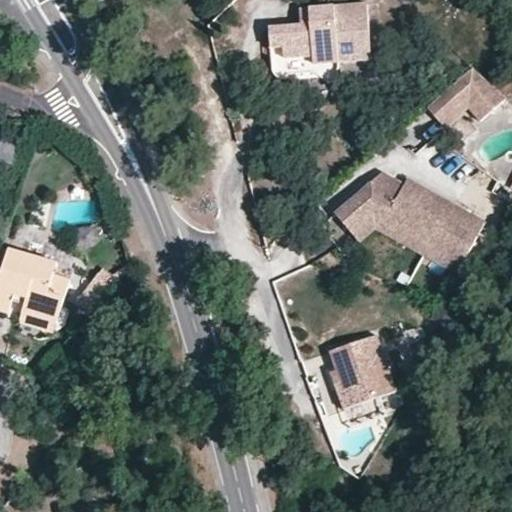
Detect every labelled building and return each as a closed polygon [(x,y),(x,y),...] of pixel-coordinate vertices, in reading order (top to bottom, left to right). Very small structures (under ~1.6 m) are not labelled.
[(367,6),(310,11),(311,29),(299,30),(271,32),(272,51),(286,50),(287,64),(313,62),(314,69),(372,63),(367,6)] [(311,29),(310,11),(298,12),(299,30),(311,29)] [(478,125),(508,99),(477,69),(450,93),(466,113),(478,125)] [(450,93),(426,113),(443,133),(466,113),(450,93)] [(337,210),(353,228),(378,206),(429,238),(427,242),(462,264),(486,221),(411,177),(404,184),(385,172),(337,210)] [(378,206),(353,228),(361,240),(380,227),(456,275),(462,264),(427,242),(429,238),(378,206)] [(22,300),(18,310),(16,317),(53,329),(69,283),(51,277),(56,261),(9,244),(0,270),(0,309),(5,311),(6,306),(10,296),(22,300)] [(99,305),(115,283),(99,271),(83,293),(99,305)] [(6,306),(18,310),(22,300),(10,296),(6,306)] [(450,325),(456,310),(438,302),(431,317),(450,325)] [(53,329),(16,317),(12,328),(49,340),(53,329)] [(378,337),(332,351),(338,371),(344,387),(338,388),(345,411),(382,399),(397,394),(378,337)] [(344,387),(338,371),(333,372),(338,388),(344,387)] [(382,399),(345,411),(351,428),(388,416),(382,399)]
